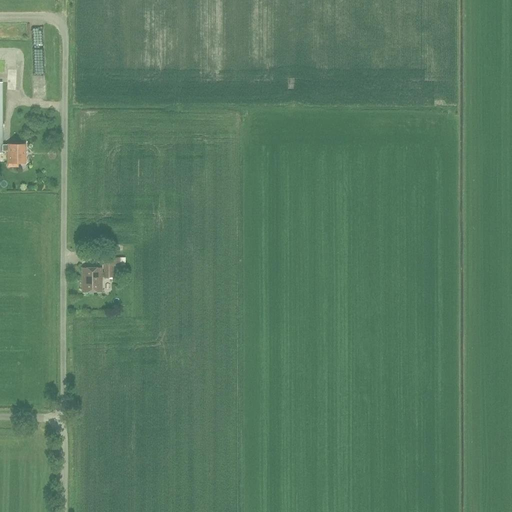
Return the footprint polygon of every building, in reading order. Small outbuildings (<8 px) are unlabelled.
[(35,33),(36,65),(49,65),(48,32),(35,33)] [(39,96),(50,95),(49,70),(37,71),(39,96)] [(12,73),(11,82),(19,82),(20,74),(12,73)] [(0,153),(3,153),(3,151),(8,151),(8,165),(17,165),(17,163),(25,163),(25,144),(12,144),(3,145),(2,82),(0,82),(0,153)] [(82,268),(82,292),(102,292),(102,277),(104,277),(104,278),(113,278),(113,266),(116,266),(116,258),(104,258),(104,273),(102,273),(102,268),(82,268)]
